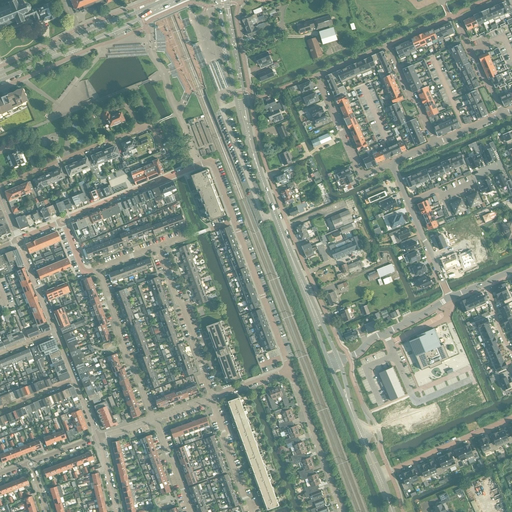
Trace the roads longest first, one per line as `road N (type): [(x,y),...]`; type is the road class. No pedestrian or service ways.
road 1 (residential): [(393,164),(356,169),(316,75),(387,44),(435,143)]
road 2 (residential): [(289,369),(213,166),(184,171)]
road 3 (secondary): [(0,80),(180,0)]
road 4 (secondary): [(254,159),(315,317)]
road 5 (secondary): [(152,5),(0,73)]
road 6 (residential): [(0,187),(152,125)]
road 7 (residential): [(212,397),(157,246)]
road 8 (residential): [(153,418),(98,268)]
road 9 (residential): [(343,511),(289,369)]
road 10 (residential): [(501,113),(458,21),(498,0)]
road 11 (residential): [(381,474),(511,418)]
road 12 (unclassified): [(386,333),(417,401),(470,378)]
road 13 (residential): [(63,220),(184,171)]
road 14 (residential): [(252,511),(212,397)]
